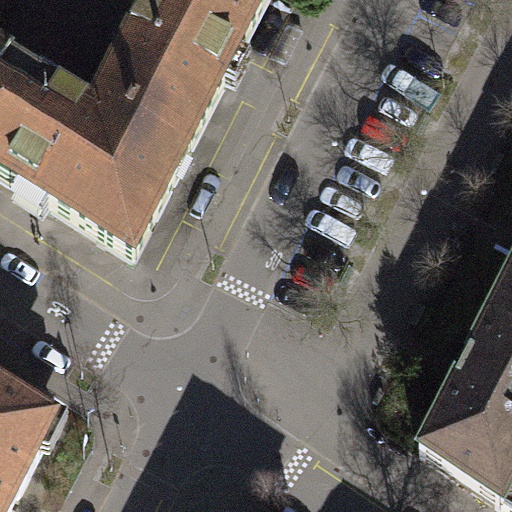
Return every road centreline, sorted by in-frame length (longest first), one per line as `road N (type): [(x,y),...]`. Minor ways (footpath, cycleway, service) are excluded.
road 1 (residential): [(397,0),(185,400)]
road 2 (residential): [(0,283),(185,400)]
road 3 (residential): [(185,400),(360,511)]
road 4 (residential): [(185,400),(126,511)]
